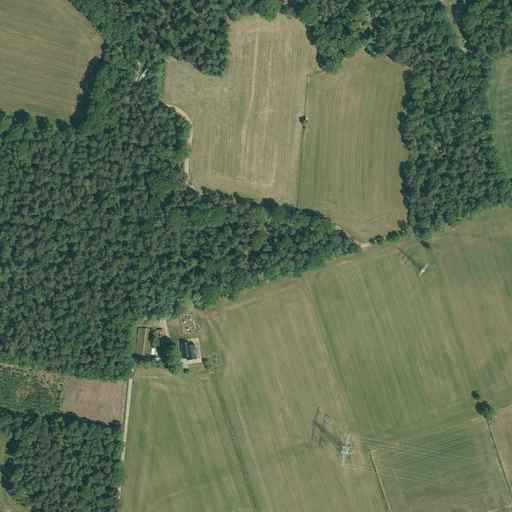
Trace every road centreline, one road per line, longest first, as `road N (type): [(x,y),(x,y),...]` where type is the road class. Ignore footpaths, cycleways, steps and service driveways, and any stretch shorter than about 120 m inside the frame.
road 1 (track): [(116,110),(157,100),(187,118),(187,176),(196,195),(320,221),(362,245)]
road 2 (track): [(132,357),(168,360),(164,318),(174,311),(355,248)]
road 3 (track): [(511,197),(355,248)]
road 4 (track): [(116,110),(90,133),(0,125)]
